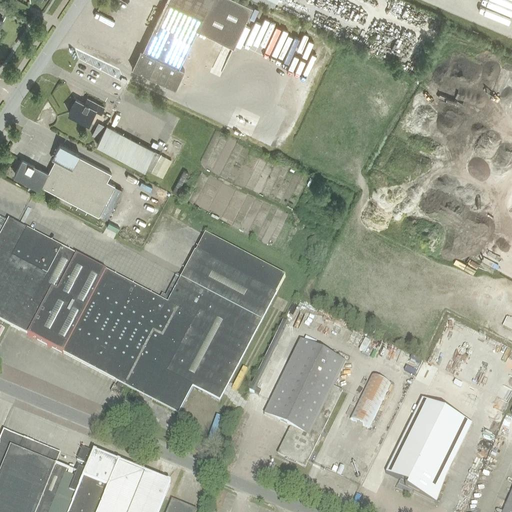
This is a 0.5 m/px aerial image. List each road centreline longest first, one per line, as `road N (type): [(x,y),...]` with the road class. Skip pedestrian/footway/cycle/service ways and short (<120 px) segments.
road 1 (unclassified): [(305,511),(0,385)]
road 2 (unknown): [(194,102),(245,125),(263,117),(276,84),(271,71),(240,68),(221,82)]
road 3 (unknown): [(85,44),(194,102)]
